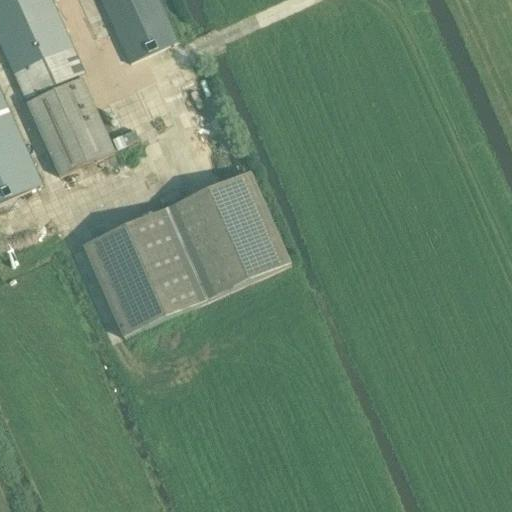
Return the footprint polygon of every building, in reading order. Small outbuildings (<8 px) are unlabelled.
[(0,0),(0,46),(14,78),(26,105),(85,78),(49,0),(0,0)] [(99,0),(130,67),(177,46),(156,0),(99,0)] [(60,181),(115,156),(82,82),(27,107),(60,181)] [(0,208),(44,188),(0,92),(0,208)] [(251,178),(85,251),(125,343),(291,270),(251,178)]
